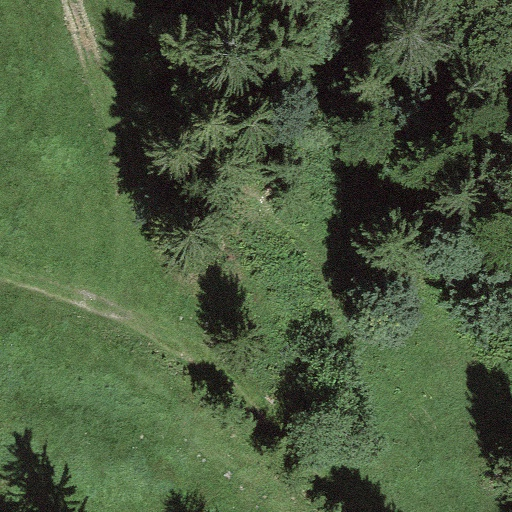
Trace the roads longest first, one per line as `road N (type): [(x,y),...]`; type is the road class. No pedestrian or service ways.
road 1 (track): [(0,270),(191,349),(365,511)]
road 2 (track): [(70,0),(120,140),(142,323)]
